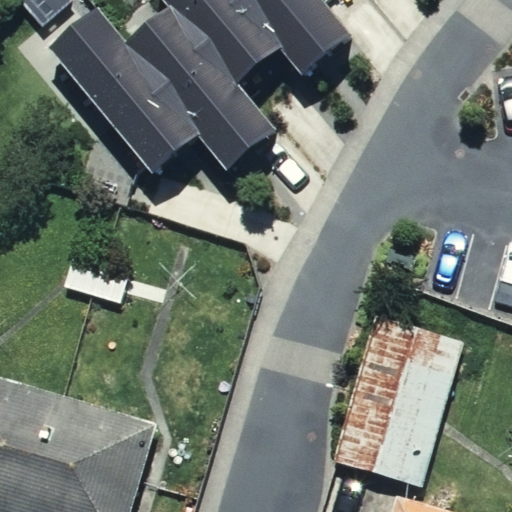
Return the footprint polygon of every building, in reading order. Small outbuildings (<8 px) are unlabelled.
[(106,27),(58,68),(163,195),(210,158),(238,193),(287,150),(249,103),(291,70),(312,96),(362,54),(317,0),(173,0),(163,9),(179,27),(138,64),(106,27)] [(103,262),(75,254),(65,287),(92,296),(103,262)] [(103,262),(92,296),(120,304),(130,271),(103,262)] [(202,371),(222,318),(184,304),(165,357),(202,371)] [(463,343),(375,319),(336,464),(424,487),(463,343)] [(0,511),(28,511),(63,397),(0,378),(0,511)] [(129,511),(156,424),(63,397),(28,511),(129,511)] [(448,511),(383,492),(377,511),(448,511)]
